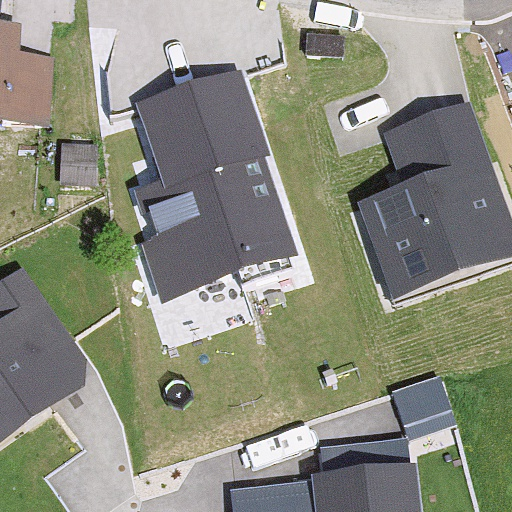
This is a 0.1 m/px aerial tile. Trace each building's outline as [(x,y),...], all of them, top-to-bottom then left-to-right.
[(42,128),(46,67),(9,65),(11,36),(0,35),(0,119),(2,120),(2,126),(42,128)] [(344,58),(344,44),(309,39),(308,58),(344,58)] [(145,197),(164,253),(180,248),(193,288),(238,274),(244,293),(291,278),(256,164),(262,163),(236,83),(169,105),(182,145),(174,148),(185,184),(145,197)] [(182,145),(169,105),(147,112),(160,152),(174,148),(182,145)] [(423,199),(378,214),(399,276),(449,258),(454,274),(506,256),(460,123),(403,143),(423,199)] [(97,150),(67,149),(65,186),(96,187),(97,150)] [(379,218),(366,222),(397,312),(511,272),(511,226),(495,178),(480,183),(506,256),(454,274),(449,258),(399,276),(379,218)] [(164,253),(177,294),(193,288),(180,248),(164,253)] [(19,280),(0,293),(0,316),(9,330),(0,335),(0,435),(56,397),(36,368),(66,348),(19,280)] [(66,348),(36,368),(56,397),(85,378),(66,348)] [(439,384),(392,400),(403,433),(451,417),(439,384)] [(451,417),(403,433),(408,447),(456,431),(451,417)] [(409,511),(403,452),(337,459),(340,490),(328,491),(235,501),(236,511),(409,511)] [(337,459),(324,460),(328,491),(340,490),(337,459)]
